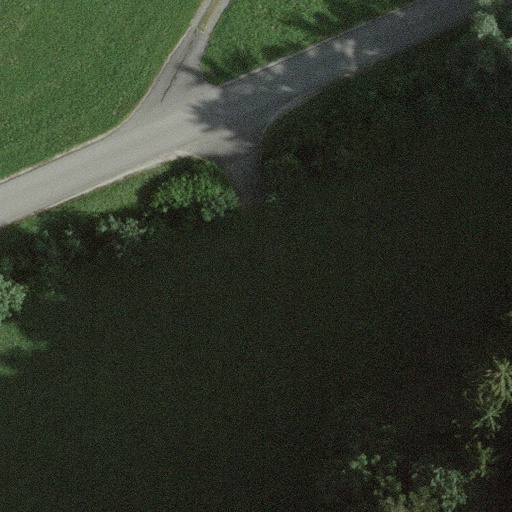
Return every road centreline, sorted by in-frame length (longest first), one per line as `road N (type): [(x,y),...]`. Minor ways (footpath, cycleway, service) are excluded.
road 1 (unclassified): [(475,0),(0,210)]
road 2 (track): [(229,0),(182,73),(154,137)]
